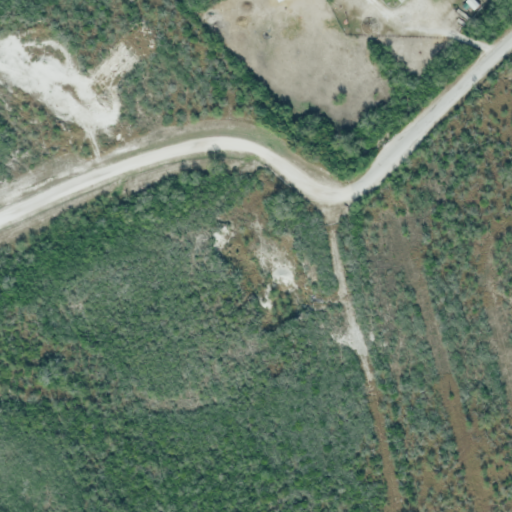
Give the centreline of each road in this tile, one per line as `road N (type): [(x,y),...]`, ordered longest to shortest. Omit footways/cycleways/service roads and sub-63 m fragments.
road 1 (residential): [(363,182),(328,194),(306,187),(272,156),(203,145),(117,168),(0,218)]
road 2 (tertiary): [(363,182),(511,42)]
